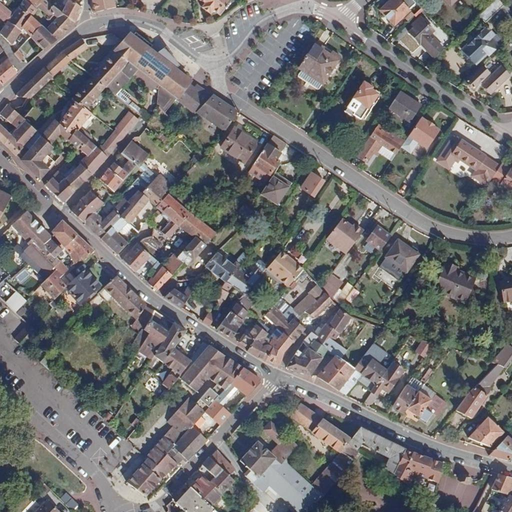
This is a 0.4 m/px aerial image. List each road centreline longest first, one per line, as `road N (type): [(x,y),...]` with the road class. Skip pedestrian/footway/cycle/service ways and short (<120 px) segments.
road 1 (residential): [(216,61),(222,92),(424,222),(464,236),(511,235)]
road 2 (residential): [(0,153),(163,304),(278,374)]
road 3 (residential): [(278,374),(428,442),(511,469)]
road 4 (residential): [(278,374),(156,505),(125,511)]
road 5 (residential): [(509,134),(339,21)]
road 6 (residential): [(339,21),(315,7),(291,8),(268,16),(216,61)]
road 7 (residential): [(216,61),(151,24),(116,19),(84,28)]
